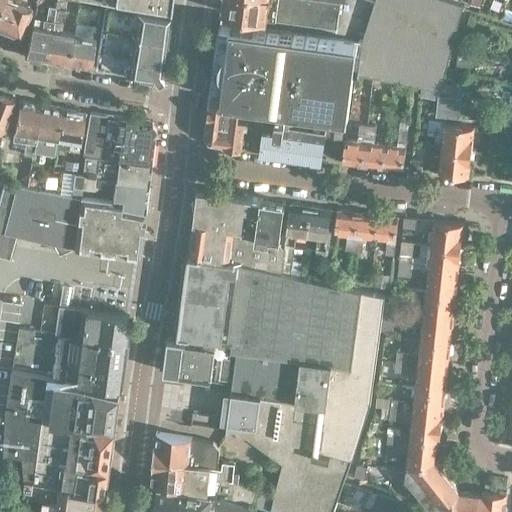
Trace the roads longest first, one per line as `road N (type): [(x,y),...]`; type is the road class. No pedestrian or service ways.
road 1 (tertiary): [(129,511),(177,164)]
road 2 (residential): [(506,202),(177,164)]
road 3 (residential): [(506,202),(477,434),(484,451),(511,459)]
road 4 (residential): [(185,97),(0,66)]
